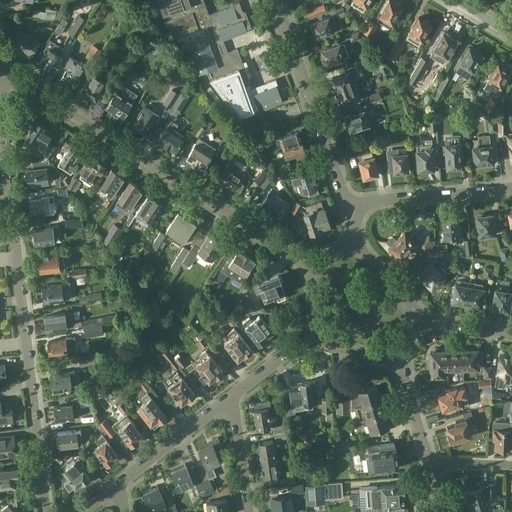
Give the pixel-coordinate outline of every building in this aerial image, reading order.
[(246,15),(242,16),(241,12),(241,11),(238,2),(232,4),(233,6),(208,15),(202,0),(157,0),(158,3),(159,3),(163,14),(169,12),(172,19),(163,22),(188,55),(191,54),(198,74),(206,71),(209,78),(207,79),(237,117),(282,102),(277,89),(279,88),(275,79),(251,88),(248,78),(251,77),(246,61),(242,63),(237,49),(227,52),(223,41),(247,32),(246,30),(251,28),(246,15)] [(353,0),(351,5),(363,12),(367,5),(369,6),(371,1),(370,0),(369,0),(353,0)] [(395,4),(389,1),(377,22),(389,29),(392,24),(393,22),(395,23),(398,18),(396,17),(402,7),(395,3),(395,4)] [(323,5),(306,12),(309,19),(326,12),(323,5)] [(334,11),(336,16),(344,13),(343,8),(334,11)] [(333,17),(311,25),(313,31),(312,32),(314,36),(315,36),(316,38),(317,38),(319,43),(325,40),(324,35),(332,32),(330,26),(336,24),(333,17)] [(79,18),(70,33),(76,37),(85,21),(79,18)] [(418,18),(406,39),(418,46),(421,41),(422,39),(424,40),(427,35),(425,34),(430,25),(429,24),(429,22),(426,21),(424,21),(418,18)] [(58,24),(53,32),(58,35),(63,27),(58,24)] [(369,25),(364,34),(369,37),(374,28),(369,25)] [(16,53),(27,60),(38,42),(20,32),(13,43),(20,47),(16,53)] [(349,36),(351,42),(361,39),(359,33),(349,36)] [(443,33),(430,56),(436,59),(440,53),(447,57),(447,56),(449,57),(452,53),(450,52),(456,41),(455,40),(456,38),(450,35),(449,37),(443,33)] [(396,37),(386,56),(395,62),(406,42),(396,37)] [(60,56),(64,50),(49,41),(43,50),(46,52),(39,64),(50,71),(60,56)] [(326,64),(326,65),(336,61),(338,63),(341,61),(342,59),(349,57),(344,43),(322,52),(324,58),(322,59),(324,63),(326,64)] [(85,58),(90,61),(93,63),(100,52),(92,46),(85,58)] [(100,58),(105,62),(112,51),(107,47),(100,58)] [(460,64),(457,69),(455,73),(467,80),(470,75),(472,71),(473,69),(475,71),(478,65),(477,64),(482,55),(480,54),(481,53),(476,50),(475,51),(469,48),(460,64)] [(68,85),(73,87),(79,78),(79,77),(85,67),(69,57),(63,67),(66,69),(60,79),(64,82),(68,85)] [(421,58),(404,86),(411,90),(418,79),(429,62),(421,58)] [(356,63),(358,69),(369,65),(366,59),(356,63)] [(156,60),(151,67),(159,72),(163,64),(156,60)] [(164,75),(172,78),(176,66),(168,64),(164,75)] [(501,87),(510,71),(504,68),(504,66),(500,64),(498,64),(492,73),(491,73),(488,77),(489,79),(485,85),(497,93),(500,87),(501,87)] [(96,99),(99,102),(104,95),(100,92),(106,84),(99,80),(102,74),(95,70),(92,75),(91,75),(80,92),(88,97),(88,96),(95,100),(96,99)] [(334,92),(352,86),(351,84),(357,82),(353,72),(348,73),(346,74),(345,73),(341,74),(341,76),(331,79),(332,80),(331,82),(334,92)] [(452,77),(449,76),(447,74),(435,94),(441,98),(450,82),(449,82),(452,77)] [(353,88),(352,86),(334,92),(338,103),(340,103),(340,105),(349,102),(351,103),(354,102),(355,100),(356,99),(362,97),(358,87),(353,88)] [(122,118),(126,121),(130,114),(127,112),(132,104),(121,97),(124,93),(118,90),(116,93),(115,93),(106,108),(111,112),(116,115),(122,119),(122,118)] [(180,95),(172,90),(163,103),(170,108),(172,105),(173,106),(180,95)] [(190,94),(184,90),(169,113),(176,117),(190,94)] [(368,96),(370,101),(380,98),(378,92),(368,96)] [(492,114),(498,103),(492,99),(485,110),(492,114)] [(143,107),(132,125),(147,135),(159,117),(143,107)] [(349,129),(350,131),(360,128),(360,130),(366,128),(366,126),(368,125),(366,120),(372,117),(370,109),(364,111),(363,111),(345,117),(347,124),(346,124),(348,130),(349,129)] [(497,118),(499,136),(506,135),(509,121),(497,118)] [(43,146),(47,148),(50,142),(46,140),(51,132),(43,127),(35,121),(35,122),(30,119),(26,126),(30,129),(30,130),(24,139),(32,144),(33,144),(36,146),(38,144),(42,147),(43,146)] [(195,135),(200,138),(206,130),(207,131),(212,123),(206,119),(201,127),(200,126),(195,135)] [(175,151),(179,154),(183,148),(179,145),(184,137),(174,131),(178,125),(171,121),(168,127),(167,126),(158,141),(163,145),(168,149),(169,148),(174,152),(175,151)] [(488,122),(489,133),(497,132),(496,121),(488,122)] [(385,131),(383,125),(373,129),(375,134),(385,131)] [(295,154),(297,159),(305,156),(303,152),(303,151),(303,149),(304,148),(304,146),(301,145),(301,143),(300,143),(297,132),(275,139),(278,148),(282,146),(285,157),(295,154)] [(389,134),(383,135),(377,136),(379,148),(385,147),(384,140),(390,139),(389,134)] [(230,143),(236,148),(241,139),(235,135),(230,143)] [(473,148),(475,165),(481,164),(481,165),(483,167),(488,166),(489,165),(489,164),(493,163),(491,146),(490,146),(489,135),(478,137),(478,140),(472,140),(473,148)] [(250,141),(253,151),(263,148),(260,137),(250,141)] [(202,170),(207,172),(210,166),(206,163),(212,155),(215,149),(199,139),(195,145),(195,144),(185,159),(191,163),(196,166),(202,170)] [(418,170),(418,172),(427,171),(427,169),(433,169),(432,148),(431,148),(431,140),(425,140),(425,145),(416,146),(417,151),(417,153),(414,153),(415,159),(417,159),(418,170)] [(57,165),(70,173),(73,169),(77,164),(76,162),(82,152),(78,150),(78,149),(70,144),(70,145),(66,142),(62,149),(65,151),(59,160),(60,161),(57,165)] [(445,145),(447,168),(449,168),(450,170),(459,169),(459,167),(461,167),(460,143),(445,145)] [(52,144),(44,156),(50,159),(57,147),(52,144)] [(388,166),(388,173),(394,172),(394,173),(395,173),(397,174),(401,174),(402,172),(408,172),(405,148),(398,149),(399,155),(392,156),(393,165),(388,166)] [(361,167),(363,178),(365,178),(367,179),(369,178),(370,177),(377,175),(373,158),(371,152),(358,155),(360,161),(359,161),(359,162),(358,164),(359,166),(361,167)] [(98,158),(96,160),(96,161),(89,156),(84,163),(84,164),(79,172),(82,174),(79,178),(90,185),(93,180),(93,181),(98,173),(99,173),(105,163),(98,158)] [(232,158),(229,162),(225,168),(217,180),(223,183),(223,184),(227,186),(238,193),(243,185),(238,182),(240,177),(246,167),(232,158)] [(28,182),(28,185),(48,182),(47,175),(50,174),(49,161),(37,162),(37,168),(27,170),(27,172),(25,172),(26,182),(28,182)] [(113,193),(122,179),(118,176),(118,175),(111,170),(101,185),(102,185),(99,189),(105,193),(105,194),(110,197),(113,193)] [(254,181),(260,185),(269,174),(263,170),(254,181)] [(309,191),(310,196),(318,193),(317,188),(315,182),(314,177),(312,171),(296,176),(296,177),(291,178),(293,185),(298,184),(301,193),(309,191)] [(279,174),(281,180),(288,178),(286,172),(279,174)] [(269,176),(260,186),(266,191),(275,182),(269,176)] [(70,182),(66,188),(72,191),(78,181),(72,178),(70,182)] [(132,203),(132,204),(140,191),(136,189),(137,187),(130,182),(120,196),(121,196),(118,200),(129,207),(132,203)] [(275,215),(279,218),(283,211),(279,208),(283,201),(275,196),(278,191),(273,188),(271,189),(269,192),(268,192),(260,206),(265,210),(269,212),(274,216),(275,215)] [(57,191),(58,198),(67,196),(66,189),(57,191)] [(54,212),(53,202),(54,202),(54,196),(48,196),(47,196),(41,197),(41,198),(30,200),(32,213),(40,212),(43,212),(43,216),(50,215),(52,215),(53,214),(54,212)] [(135,216),(140,219),(147,223),(150,219),(160,204),(160,201),(156,198),(153,199),(152,199),(147,196),(135,216)] [(107,200),(104,205),(102,208),(106,210),(111,202),(107,200)] [(302,206),(295,202),(290,212),(296,216),(302,206)] [(313,234),(318,232),(319,230),(319,229),(329,225),(323,208),(321,202),(305,207),(306,213),(303,214),(306,225),(302,226),(304,234),(310,232),(313,233),(313,234)] [(183,241),(195,224),(178,213),(166,230),(166,231),(164,235),(160,232),(151,245),(160,251),(168,238),(180,246),(183,241)] [(128,226),(135,216),(131,214),(125,223),(128,226)] [(477,217),(479,236),(494,234),(492,215),(484,216),(484,215),(479,216),(479,217),(477,217)] [(63,220),(64,228),(80,226),(79,218),(63,220)] [(460,226),(457,226),(457,219),(442,220),(443,239),(450,238),(450,242),(461,241),(460,226)] [(103,241),(110,246),(121,229),(114,224),(103,241)] [(34,230),(35,244),(46,243),(46,245),(53,244),(53,242),(53,233),(58,232),(58,226),(52,227),(45,228),(45,229),(34,230)] [(395,252),(400,258),(415,244),(420,238),(414,232),(408,237),(404,232),(395,241),(392,237),(386,242),(390,246),(389,247),(390,248),(390,249),(393,252),(395,252)] [(183,247),(174,262),(180,266),(182,263),(189,267),(195,257),(194,256),(198,251),(212,260),(223,242),(209,233),(199,249),(193,245),(189,251),(183,247)] [(424,251),(434,241),(434,237),(430,233),(428,235),(417,245),(424,251)] [(501,250),(503,262),(509,261),(507,248),(501,250)] [(219,270),(213,280),(210,285),(214,288),(218,287),(220,284),(221,284),(226,275),(230,277),(240,284),(245,276),(245,277),(250,268),(254,271),(258,264),(254,262),(254,261),(249,258),(249,257),(243,254),(238,251),(228,266),(224,273),(219,270)] [(39,267),(39,272),(59,270),(59,269),(64,269),(63,254),(58,254),(57,254),(43,255),(43,257),(38,258),(38,262),(37,263),(38,267),(39,267)] [(443,260),(456,262),(457,256),(445,254),(443,260)] [(125,269),(131,273),(136,264),(130,260),(125,269)] [(430,287),(431,288),(444,277),(433,264),(434,264),(431,260),(429,261),(421,268),(424,271),(420,275),(421,276),(420,278),(419,279),(428,289),(429,288),(430,287)] [(175,272),(180,266),(174,262),(169,268),(175,272)] [(493,274),(500,275),(502,264),(495,262),(493,274)] [(455,272),(461,273),(464,265),(457,264),(455,272)] [(90,268),(59,272),(60,278),(92,275),(90,268)] [(483,277),(490,278),(491,270),(485,269),(483,277)] [(276,296),(278,301),(285,298),(283,293),(280,284),(281,284),(282,281),(280,277),(277,276),(257,284),(253,286),(256,294),(260,292),(264,301),(276,296)] [(136,281),(131,277),(126,283),(131,287),(136,281)] [(499,280),(498,286),(497,285),(496,290),(495,290),(492,309),(500,310),(500,312),(505,312),(506,311),(508,311),(511,311),(511,303),(509,303),(511,293),(509,292),(510,288),(508,287),(509,282),(499,280)] [(467,304),(469,288),(465,287),(466,282),(458,281),(457,286),(455,286),(453,302),(455,302),(455,304),(459,305),(461,303),(467,304)] [(42,297),(43,302),(63,300),(63,299),(69,299),(67,283),(62,284),(62,283),(47,285),(47,287),(41,287),(42,292),(41,293),(41,297),(42,297)] [(474,289),(469,288),(467,304),(473,305),(473,307),(477,308),(478,306),(480,307),(483,290),(481,290),(482,285),(474,284),(474,289)] [(99,292),(77,297),(78,304),(101,299),(99,292)] [(245,304),(249,298),(244,295),(240,302),(245,304)] [(157,302),(164,309),(169,305),(162,297),(157,302)] [(72,312),(66,313),(61,314),(61,313),(55,314),(55,316),(44,317),(44,321),(45,330),(63,328),(63,327),(74,326),(72,312)] [(240,319),(235,313),(231,316),(236,322),(240,319)] [(104,317),(106,323),(115,321),(114,315),(104,317)] [(226,319),(231,326),(235,323),(230,316),(226,319)] [(272,332),(275,329),(270,322),(267,326),(259,316),(252,321),(249,318),(242,323),(245,327),(244,327),(258,344),(259,345),(266,340),(265,339),(265,338),(272,332)] [(96,325),(95,319),(81,322),(82,328),(96,325)] [(84,328),(86,336),(93,335),(94,336),(103,334),(102,325),(84,328)] [(237,333),(234,328),(227,334),(231,338),(224,343),(232,353),(231,356),(234,359),(236,359),(237,360),(243,355),(244,355),(247,355),(250,353),(251,350),(238,333),(237,333)] [(75,337),(65,339),(65,338),(58,339),(58,341),(48,342),(49,347),(47,348),(48,352),(49,353),(49,354),(57,353),(57,356),(59,357),(61,358),(63,358),(65,357),(66,355),(66,352),(76,351),(75,337)] [(200,349),(202,347),(202,348),(207,345),(202,339),(196,344),(200,349)] [(167,361),(171,357),(165,349),(160,353),(167,361)] [(433,351),(432,352),(430,352),(431,370),(432,369),(432,376),(443,376),(443,369),(448,369),(447,351),(439,352),(439,351),(438,350),(437,350),(437,349),(436,349),(435,349),(434,349),(434,350),(433,350),(433,351)] [(222,375),(222,372),(209,354),(209,355),(206,351),(199,356),(202,360),(196,365),(202,374),(198,377),(204,384),(208,381),(209,382),(215,377),(216,377),(218,377),(222,375)] [(455,373),(458,373),(459,379),(463,379),(462,369),(462,351),(447,351),(448,369),(454,369),(455,373)] [(462,351),(462,369),(477,368),(477,363),(480,363),(479,355),(477,355),(477,351),(462,351)] [(502,385),(503,381),(509,382),(511,374),(511,373),(511,368),(511,369),(511,367),(511,357),(511,358),(511,356),(507,355),(506,356),(499,355),(496,374),(495,384),(502,385)] [(78,360),(81,367),(95,363),(93,356),(78,360)] [(174,360),(180,367),(186,363),(180,356),(174,360)] [(169,364),(174,370),(178,366),(174,360),(169,364)] [(52,388),(53,393),(61,392),(60,387),(70,386),(76,385),(74,372),(69,372),(50,374),(51,388),(52,388)] [(180,403),(180,404),(187,399),(190,399),(194,396),(194,393),(181,377),(177,372),(171,378),(174,382),(168,387),(174,396),(170,399),(176,406),(180,403)] [(482,387),(482,389),(490,388),(490,380),(477,381),(478,387),(482,387)] [(139,385),(144,391),(148,387),(143,381),(139,385)] [(289,386),(291,403),(283,404),(286,421),(292,420),(290,411),(293,411),(312,408),(311,403),(312,403),(310,391),(316,391),(314,382),(309,382),(300,383),(300,384),(289,386)] [(365,386),(358,388),(349,391),(349,400),(349,410),(354,409),(380,401),(376,387),(366,390),(365,386)] [(437,395),(442,411),(461,405),(462,408),(470,406),(464,387),(457,389),(456,387),(446,390),(446,392),(437,395)] [(77,394),(78,400),(91,397),(89,391),(77,394)] [(490,399),(498,401),(500,394),(492,392),(490,399)] [(150,425),(154,428),(160,423),(159,421),(166,416),(151,397),(147,393),(140,399),(144,403),(137,408),(150,425)] [(336,400),(336,414),(349,414),(349,400),(336,400)] [(253,410),(256,430),(270,428),(268,409),(270,408),(269,402),(270,402),(270,401),(257,403),(258,409),(253,410)] [(322,401),(322,413),(333,412),(333,401),(330,401),(322,401)] [(359,423),(366,420),(384,415),(380,401),(354,409),(355,410),(359,421),(358,421),(359,423)] [(0,423),(1,424),(12,422),(10,403),(0,404),(0,423)] [(117,407),(122,413),(126,409),(122,403),(117,407)] [(54,407),(55,420),(73,418),(73,417),(78,416),(78,410),(72,410),(72,406),(54,407)] [(487,416),(484,407),(471,411),(473,420),(487,416)] [(137,439),(141,435),(134,426),(135,425),(130,420),(126,414),(112,425),(116,431),(118,430),(124,438),(120,441),(125,447),(129,444),(130,445),(133,445),(137,442),(137,439)] [(384,415),(366,420),(371,434),(381,431),(381,432),(387,431),(387,429),(389,428),(384,415)] [(452,442),(454,447),(461,445),(459,440),(469,436),(467,427),(471,425),(469,418),(465,419),(464,419),(455,422),(456,425),(447,427),(451,442),(452,442)] [(105,431),(109,437),(114,433),(104,420),(99,424),(105,431)] [(85,435),(91,438),(98,423),(91,424),(85,435)] [(272,428),(273,434),(287,432),(286,426),(272,428)] [(510,430),(510,426),(502,426),(502,430),(493,430),(493,439),(495,439),(495,449),(510,450),(510,443),(511,441),(510,439),(510,431),(510,430)] [(59,447),(59,452),(67,451),(67,446),(77,445),(82,444),(80,431),(76,431),(75,431),(57,433),(58,447),(59,447)] [(106,439),(109,437),(105,431),(101,433),(102,435),(106,439)] [(287,432),(273,434),(274,440),(288,438),(287,432)] [(106,439),(102,435),(95,440),(99,445),(93,449),(100,457),(96,460),(101,467),(105,464),(106,464),(109,465),(112,462),(113,459),(112,458),(117,455),(109,445),(110,444),(106,439)] [(0,457),(15,456),(12,437),(0,438),(0,457)] [(198,451),(205,469),(204,469),(208,479),(195,485),(200,497),(217,490),(216,488),(213,489),(209,479),(216,476),(212,467),(220,463),(218,457),(222,455),(220,452),(222,452),(219,446),(220,445),(217,438),(210,441),(211,442),(208,443),(209,446),(198,451)] [(260,462),(275,460),(272,441),(258,443),(260,462)] [(335,443),(336,450),(350,448),(349,441),(335,443)] [(368,452),(367,452),(368,459),(367,459),(368,472),(374,471),(398,468),(395,448),(394,448),(394,443),(367,447),(368,452)] [(75,462),(72,458),(61,466),(61,468),(63,471),(62,472),(69,481),(63,485),(69,492),(74,488),(81,483),(81,484),(84,484),(88,481),(89,478),(83,471),(76,461),(75,462)] [(275,460),(260,462),(263,482),(278,480),(276,469),(282,468),(280,460),(275,460)] [(170,472),(178,490),(193,484),(185,466),(170,472)] [(0,487),(7,487),(8,492),(15,491),(15,486),(14,477),(17,477),(15,468),(0,470),(0,487)] [(279,479),(280,485),(294,483),(293,477),(279,479)] [(342,482),(327,483),(328,497),(343,496),(342,482)] [(302,485),(291,487),(292,494),(303,492),(302,485)] [(324,503),(324,501),(323,485),(305,487),(306,502),(307,511),(325,510),(324,509),(324,503)] [(402,485),(380,487),(381,508),(395,507),(395,511),(403,510),(402,506),(403,506),(402,494),(403,494),(402,485)] [(488,490),(483,492),(482,488),(468,492),(469,495),(467,496),(471,509),(473,508),(474,511),(477,511),(488,509),(484,497),(488,496),(488,497),(493,497),(494,485),(488,485),(488,490)] [(143,493),(151,511),(165,506),(158,487),(143,493)] [(20,496),(11,498),(13,506),(21,504),(20,496)] [(297,511),(295,505),(294,497),(271,500),(272,511),(297,511)] [(226,511),(225,500),(206,502),(206,511),(226,511)]
